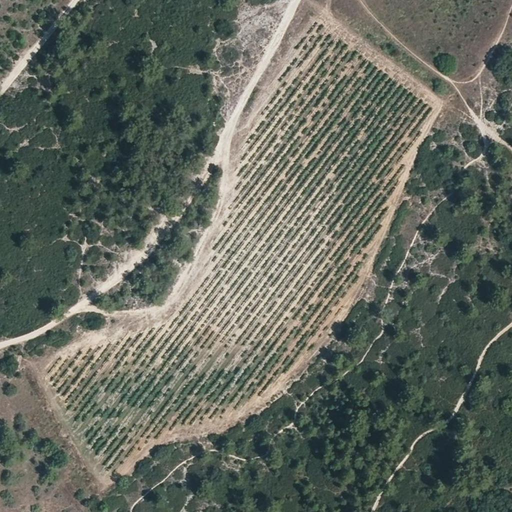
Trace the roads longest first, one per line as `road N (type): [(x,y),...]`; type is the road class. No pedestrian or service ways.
road 1 (track): [(72,309),(143,312),(164,303),(213,210),(227,140)]
road 2 (track): [(511,325),(494,339),(450,420),(414,445),(372,511)]
road 3 (track): [(227,140),(132,264),(72,309)]
road 4 (track): [(297,0),(227,140)]
